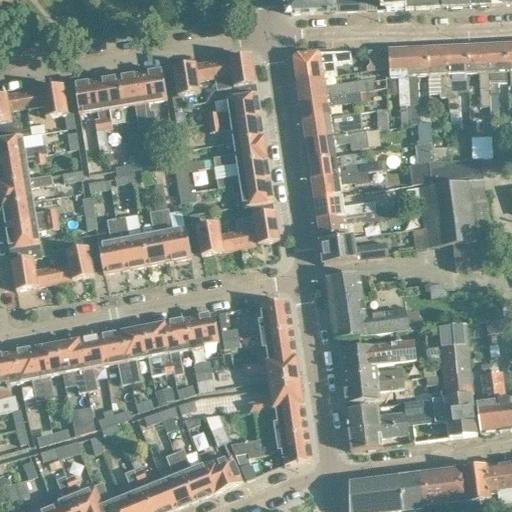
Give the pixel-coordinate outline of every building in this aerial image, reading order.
[(335,2),(334,0),(283,0),(285,12),(291,17),(366,13),(366,1),(335,2)] [(377,13),(375,0),(366,1),(366,13),(377,13)] [(407,11),(404,0),(385,0),(387,12),(407,11)] [(443,10),(441,0),(404,0),(407,11),(443,10)] [(441,0),(443,10),(471,8),(469,0),(441,0)] [(469,0),(471,8),(477,8),(489,8),(491,7),(489,0),(469,0)] [(244,18),(243,9),(233,10),(235,20),(244,18)] [(507,46),(487,47),(489,97),(490,108),(490,112),(499,112),(497,85),(507,85),(506,74),(508,74),(507,46)] [(487,47),(467,48),(468,75),(479,75),(480,98),(480,109),(482,109),(490,108),(489,97),(487,47)] [(467,48),(447,49),(449,99),(458,99),(458,95),(469,94),(469,80),(465,76),(468,75),(467,48)] [(427,50),(428,77),(429,97),(431,96),(440,96),(440,100),(449,99),(447,49),(427,50)] [(427,50),(407,51),(410,108),(410,127),(417,126),(420,126),(419,109),(418,78),(428,77),(427,50)] [(407,51),(389,52),(390,80),(399,79),(401,129),(410,127),(410,108),(407,51)] [(297,56),(293,61),(297,84),(324,79),(337,78),(335,67),(352,64),(350,53),(308,55),(297,56)] [(213,64),(215,81),(217,92),(256,86),(252,58),(213,64)] [(184,108),(183,97),(201,94),(199,84),(215,81),(213,64),(174,70),(178,98),(172,99),(174,110),(184,108)] [(370,66),(366,69),(367,73),(386,70),(386,64),(370,66)] [(162,72),(140,76),(148,125),(157,124),(155,113),(151,113),(150,105),(167,102),(162,72)] [(140,76),(118,79),(123,108),(137,105),(141,127),(148,125),(140,76)] [(118,79),(97,83),(108,154),(117,153),(112,126),(126,124),(123,108),(118,79)] [(324,79),(297,84),(300,103),(360,94),(368,93),(372,92),(371,82),(326,88),(324,79)] [(97,83),(75,86),(80,116),(98,113),(99,121),(95,122),(101,156),(108,154),(97,83)] [(63,88),(24,95),(27,110),(44,108),(46,119),(64,116),(67,131),(76,130),(73,115),(68,116),(64,92),(63,88)] [(360,94),(300,103),(302,123),(330,119),(328,109),(361,104),(361,103),(360,94)] [(24,95),(0,98),(0,142),(21,139),(19,123),(12,125),(10,113),(27,110),(24,95)] [(261,119),(257,96),(228,100),(230,115),(211,118),(212,126),(261,119)] [(388,111),(377,112),(378,131),(388,131),(388,111)] [(175,115),(177,131),(188,130),(186,113),(175,115)] [(261,119),(212,126),(213,134),(233,131),(235,145),(264,140),(261,119)] [(305,143),(358,135),(362,134),(362,131),(361,126),(332,130),(330,119),(302,123),(305,143)] [(420,126),(417,126),(419,146),(431,144),(430,124),(420,126)] [(43,126),(29,128),(31,137),(45,135),(43,126)] [(191,146),(188,130),(177,131),(180,148),(191,146)] [(70,152),(79,151),(76,134),(67,135),(70,152)] [(358,135),(305,143),(308,163),(336,159),(334,148),(349,146),(350,153),(365,150),(362,134),(358,135)] [(473,161),(480,161),(492,160),(491,138),(472,139),(473,161)] [(21,139),(0,142),(0,163),(45,157),(47,156),(46,146),(24,150),(23,139),(21,139)] [(237,157),(214,160),(215,170),(238,167),(267,162),(264,140),(235,145),(237,157)] [(451,150),(431,151),(431,163),(451,162),(451,150)] [(45,157),(0,163),(0,185),(29,181),(27,164),(34,163),(35,167),(46,166),(45,157)] [(360,175),(368,174),(382,172),(380,163),(337,169),(336,159),(308,163),(311,182),(360,175)] [(204,162),(187,164),(188,167),(189,173),(205,171),(204,162)] [(240,178),(217,182),(219,192),(232,190),(271,184),(267,162),(238,167),(240,178)] [(481,162),(428,165),(431,185),(431,188),(467,183),(483,181),(481,162)] [(147,163),(131,166),(133,175),(144,173),(148,172),(148,168),(147,163)] [(431,185),(428,165),(409,168),(412,188),(431,185)] [(131,166),(115,169),(116,174),(116,178),(130,176),(133,175),(131,166)] [(183,168),(175,169),(180,196),(192,194),(189,173),(188,167),(183,168)] [(84,182),(83,173),(63,176),(65,185),(83,182),(84,182)] [(130,176),(131,185),(146,182),(144,173),(130,176)] [(314,203),(342,199),(342,196),(340,188),(369,184),(368,174),(360,175),(311,182),(314,203)] [(116,178),(115,179),(115,181),(116,188),(131,185),(130,176),(116,178)] [(29,181),(0,185),(0,191),(3,208),(33,203),(31,191),(53,188),(51,178),(29,181)] [(161,179),(153,181),(158,207),(166,206),(161,179)] [(467,183),(476,245),(492,243),(483,181),(467,183)] [(110,182),(89,186),(90,194),(111,191),(110,182)] [(424,232),(427,252),(453,248),(476,245),(467,183),(431,188),(417,190),(420,207),(423,232),(424,232)] [(271,184),(232,190),(233,197),(242,196),(244,209),(262,207),(274,205),(274,204),(272,192),(271,184)] [(420,207),(417,190),(406,192),(409,209),(420,207)] [(192,194),(180,196),(182,206),(198,203),(196,194),(192,194)] [(85,200),(83,200),(85,217),(95,216),(92,199),(91,199),(85,200)] [(342,200),(342,199),(314,203),(317,222),(375,214),(374,205),(343,209),(342,200)] [(33,203),(3,208),(6,230),(58,222),(57,212),(35,216),(33,203)] [(256,232),(238,235),(240,251),(279,243),(274,205),(262,207),(264,217),(254,219),(256,232)] [(169,211),(159,212),(169,264),(191,260),(192,260),(186,231),(173,233),(169,214),(169,211)] [(154,237),(142,239),(147,268),(169,264),(159,212),(150,214),(154,237)] [(375,214),(317,222),(320,240),(363,234),(361,225),(388,222),(387,212),(375,214)] [(95,216),(85,217),(88,233),(97,231),(95,216)] [(199,216),(189,218),(192,232),(197,231),(202,258),(240,251),(238,235),(221,238),(219,226),(202,229),(199,216)] [(137,217),(116,221),(126,273),(147,268),(142,239),(137,217)] [(111,245),(99,247),(105,277),(126,273),(116,221),(107,222),(111,245)] [(58,222),(6,230),(10,252),(40,247),(38,234),(60,231),(58,222)] [(424,232),(423,232),(415,233),(418,253),(427,252),(424,232)] [(69,265),(52,269),(55,286),(92,279),(94,279),(88,251),(93,250),(91,237),(81,239),(83,252),(72,254),(67,255),(69,265)] [(353,238),(320,244),(324,267),(389,259),(388,256),(387,246),(355,250),(353,238)] [(492,243),(476,245),(453,248),(457,274),(495,269),(492,243)] [(40,247),(10,252),(17,293),(55,286),(52,269),(35,272),(34,262),(42,260),(42,258),(52,257),(49,245),(40,247)] [(363,300),(360,276),(326,280),(330,306),(363,300)] [(363,300),(330,306),(332,321),(335,343),(340,342),(410,333),(407,315),(407,312),(366,317),(363,300)] [(288,304),(261,308),(263,323),(259,324),(261,337),(293,332),(288,304)] [(214,317),(186,322),(191,352),(192,353),(205,351),(204,347),(219,344),(214,317)] [(186,322),(164,326),(174,375),(174,378),(184,376),(180,355),(191,352),(186,322)] [(504,334),(502,322),(485,324),(486,337),(504,334)] [(164,326),(142,330),(148,361),(152,378),(165,376),(165,377),(174,375),(164,326)] [(438,330),(424,332),(428,363),(440,361),(442,377),(443,386),(445,401),(473,398),(468,359),(470,359),(466,327),(438,330)] [(142,330),(122,334),(132,386),(140,385),(136,363),(148,361),(142,330)] [(238,332),(221,335),(223,343),(239,340),(238,332)] [(269,363),(297,359),(293,332),(261,337),(263,350),(267,349),(269,363)] [(122,334),(100,338),(106,369),(118,366),(123,388),(132,386),(122,334)] [(100,338),(79,343),(89,394),(98,393),(94,371),(106,369),(100,338)] [(239,340),(223,343),(224,351),(240,349),(239,340)] [(79,343),(57,347),(63,377),(66,390),(78,388),(79,396),(89,394),(79,343)] [(415,344),(341,352),(341,357),(343,372),(343,373),(376,368),(417,363),(415,344)] [(498,346),(490,347),(491,359),(500,358),(498,346)] [(57,347),(36,351),(46,403),(55,401),(51,379),(63,377),(57,347)] [(36,351),(15,355),(20,385),(33,382),(37,404),(46,403),(36,351)] [(15,355),(0,357),(0,386),(7,385),(8,389),(21,386),(20,385),(15,355)] [(269,364),(243,367),(244,377),(268,374),(270,388),(300,383),(297,359),(269,364)] [(211,364),(194,367),(196,376),(212,373),(211,364)] [(489,364),(481,366),(482,374),(490,373),(489,364)] [(376,368),(343,373),(344,389),(404,382),(403,373),(377,376),(376,368)] [(434,368),(423,369),(424,379),(435,378),(434,368)] [(214,381),(212,373),(196,376),(198,384),(214,381)] [(502,375),(492,376),(499,434),(511,432),(511,400),(506,402),(502,375)] [(483,405),(477,405),(481,436),(499,434),(492,376),(480,377),(483,405)] [(435,378),(424,379),(424,388),(443,386),(442,377),(435,378)] [(405,391),(404,382),(344,389),(346,406),(379,402),(379,394),(405,391)] [(272,402),(249,405),(250,415),(276,411),(304,407),(300,383),(270,388),(272,402)] [(177,393),(180,402),(196,397),(193,388),(177,393)] [(171,390),(156,394),(159,406),(174,402),(171,390)] [(0,401),(0,415),(13,413),(18,412),(15,398),(10,399),(0,401)] [(473,398),(445,401),(424,404),(427,427),(447,425),(449,440),(477,437),(473,398)] [(135,407),(138,416),(154,411),(151,402),(135,407)] [(195,403),(179,409),(181,417),(198,411),(195,403)] [(243,404),(234,406),(235,416),(244,414),(243,404)] [(274,426),(276,439),(308,435),(304,407),(276,411),(279,426),(274,426)] [(345,412),(348,433),(406,426),(405,416),(379,419),(377,408),(345,412)] [(175,410),(159,415),(162,423),(178,418),(175,410)] [(13,413),(17,433),(25,431),(20,412),(18,412),(13,413)] [(130,412),(115,417),(118,426),(133,421),(132,418),(130,412)] [(159,415),(145,420),(147,428),(162,423),(159,415)] [(100,422),(103,431),(118,426),(115,417),(100,422)] [(229,417),(220,419),(227,436),(235,433),(229,417)] [(219,448),(225,446),(230,444),(227,436),(220,419),(207,420),(217,444),(219,448)] [(198,421),(184,423),(188,432),(200,427),(198,421)] [(74,427),(73,427),(74,429),(76,439),(82,437),(96,433),(94,423),(93,423),(74,427)] [(118,426),(103,431),(105,436),(106,439),(120,434),(118,426)] [(407,430),(406,426),(348,433),(351,453),(383,449),(382,441),(408,437),(407,430)] [(29,447),(25,431),(17,433),(21,448),(29,447)] [(67,431),(52,436),(55,445),(70,441),(67,431)] [(276,439),(231,447),(236,458),(248,456),(249,461),(270,458),(269,454),(283,452),(285,468),(290,467),(312,463),(308,435),(276,439)] [(55,445),(52,436),(37,440),(39,447),(39,449),(55,445)] [(99,438),(90,440),(95,456),(103,454),(99,438)] [(81,456),(78,444),(56,450),(59,459),(60,462),(81,456)] [(44,464),(59,459),(56,450),(41,454),(44,464)] [(184,452),(175,456),(195,504),(215,496),(200,458),(198,454),(186,458),(184,452)] [(211,453),(200,458),(215,496),(242,485),(231,460),(217,466),(211,453)] [(174,480),(164,484),(175,511),(195,504),(175,456),(166,459),(174,480)] [(31,464),(23,467),(29,482),(38,478),(31,464)] [(511,511),(511,465),(495,468),(498,498),(499,508),(508,507),(509,510),(509,511),(511,511)] [(465,505),(466,511),(491,511),(489,499),(498,498),(495,468),(461,472),(465,505)] [(133,497),(124,501),(127,511),(151,511),(136,475),(135,472),(125,476),(133,497)] [(144,472),(136,475),(151,511),(175,511),(164,484),(148,491),(144,483),(148,482),(144,472)] [(458,511),(457,506),(465,505),(461,472),(442,474),(446,511),(458,511)] [(435,511),(446,511),(442,474),(421,477),(425,510),(428,510),(435,509),(435,511)] [(421,477),(399,480),(403,510),(402,511),(423,511),(424,510),(425,510),(421,477)] [(0,489),(8,487),(11,486),(8,478),(0,480),(0,489)] [(104,511),(96,490),(83,496),(76,478),(68,481),(80,511),(104,511)] [(65,503),(55,507),(56,510),(56,511),(80,511),(68,481),(67,479),(57,483),(65,503)] [(349,511),(382,511),(403,510),(399,480),(399,479),(349,485),(349,511)] [(25,483),(16,485),(21,501),(29,499),(25,483)] [(11,486),(8,487),(13,504),(21,501),(16,485),(11,486)] [(103,485),(95,488),(96,490),(104,511),(127,511),(124,501),(112,506),(103,485)]
